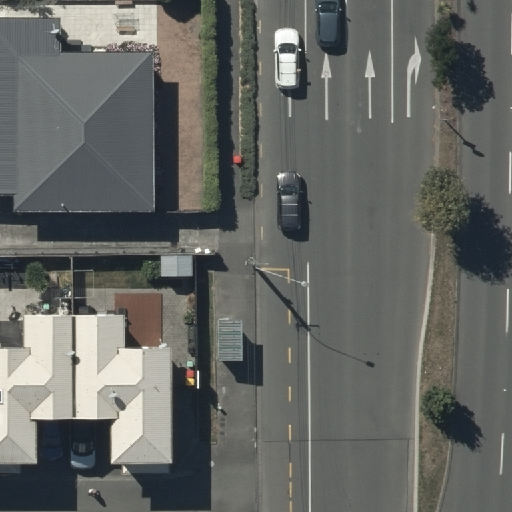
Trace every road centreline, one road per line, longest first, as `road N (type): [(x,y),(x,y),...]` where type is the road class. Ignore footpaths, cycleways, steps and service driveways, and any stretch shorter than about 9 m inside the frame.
road 1 (secondary): [(349,511),(345,0)]
road 2 (secondary): [(511,167),(494,511)]
